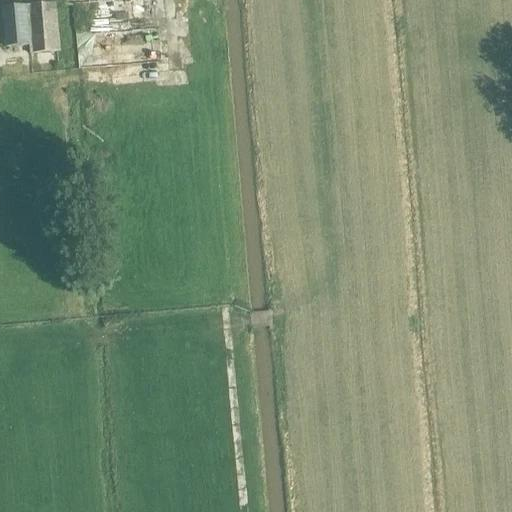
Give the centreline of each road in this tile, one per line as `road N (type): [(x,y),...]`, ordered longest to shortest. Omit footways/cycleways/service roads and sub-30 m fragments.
road 1 (track): [(273,318),(307,309),(339,271),(337,0)]
road 2 (track): [(224,303),(244,511)]
